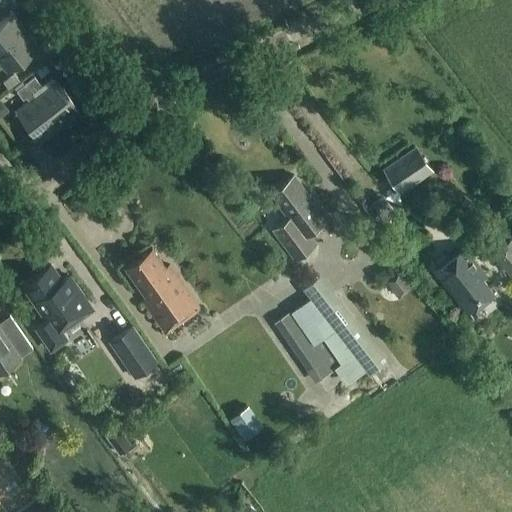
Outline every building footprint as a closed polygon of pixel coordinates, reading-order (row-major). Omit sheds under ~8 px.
[(0,21),(0,50),(26,30),(12,12),(0,21)] [(26,30),(0,50),(0,61),(8,71),(39,46),(26,30)] [(3,81),(9,89),(20,80),(14,73),(3,81)] [(26,83),(60,127),(79,112),(54,80),(40,90),(38,87),(41,84),(34,77),(26,83)] [(41,142),(60,127),(26,83),(17,90),(23,98),(25,96),(28,100),(16,110),(41,142)] [(0,117),(9,110),(0,99),(0,117)] [(330,150),(361,189),(372,181),(341,141),(330,150)] [(416,145),(383,168),(399,191),(432,168),(416,145)] [(305,193),(304,192),(291,175),(272,189),(281,200),(278,202),(288,216),(272,228),(295,257),(315,243),(306,232),(327,216),(308,191),(305,193)] [(494,252),(510,273),(511,271),(511,242),(510,240),(494,252)] [(467,309),(492,289),(475,267),(479,263),(463,244),(434,266),(467,309)] [(164,333),(200,308),(170,265),(167,267),(153,247),(125,267),(146,297),(141,301),(164,333)] [(22,283),(47,318),(37,325),(52,347),(66,337),(61,329),(69,324),(67,321),(78,313),(80,316),(92,307),(69,274),(61,279),(50,263),(22,283)] [(399,297),(412,287),(399,271),(386,281),(399,297)] [(303,288),(310,297),(366,369),(370,373),(379,366),(312,281),(303,288)] [(291,347),(297,355),(313,344),(290,310),(274,321),(291,347)] [(0,372),(33,349),(32,347),(14,321),(10,315),(0,321),(0,372)] [(131,325),(110,340),(135,376),(157,361),(131,325)] [(304,384),(311,397),(332,385),(324,372),(304,384)] [(103,423),(88,404),(82,408),(97,428),(103,423)] [(243,434),(258,422),(246,406),(231,417),(243,434)] [(120,450),(129,443),(115,424),(106,431),(120,450)] [(99,493),(91,499),(98,509),(106,503),(99,493)]
